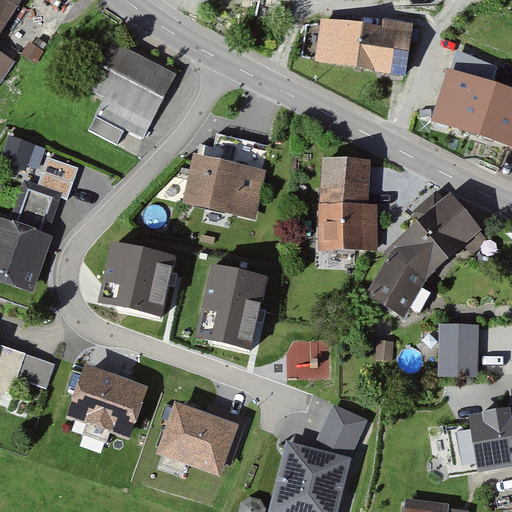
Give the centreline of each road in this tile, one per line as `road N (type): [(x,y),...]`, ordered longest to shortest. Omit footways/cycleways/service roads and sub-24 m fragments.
road 1 (residential): [(226,63),(183,135),(81,241),(68,293),(99,330),(290,398)]
road 2 (tertiary): [(511,206),(226,63)]
